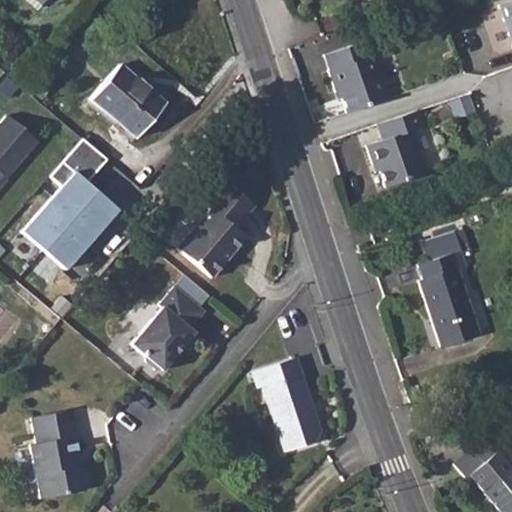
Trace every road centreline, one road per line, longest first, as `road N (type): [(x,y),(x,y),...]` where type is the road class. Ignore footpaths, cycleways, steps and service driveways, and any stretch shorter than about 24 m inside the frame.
road 1 (residential): [(130,432),(165,425),(291,275),(325,255)]
road 2 (tertiary): [(325,255),(243,0)]
road 3 (tertiary): [(389,444),(325,255)]
